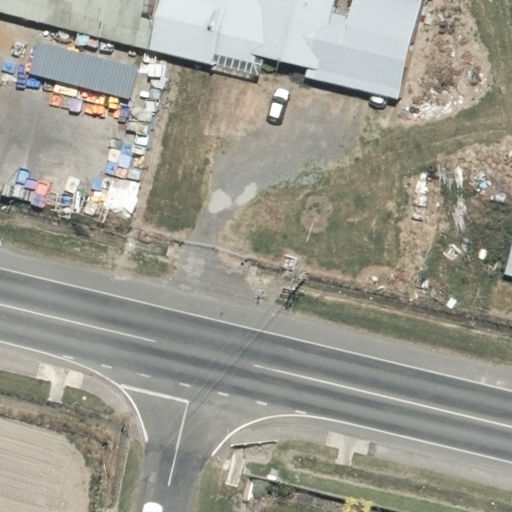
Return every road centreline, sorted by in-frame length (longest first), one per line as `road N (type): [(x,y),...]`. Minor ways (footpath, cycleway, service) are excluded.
road 1 (secondary): [(511,427),(197,351)]
road 2 (secondary): [(197,351),(0,304)]
road 3 (residential): [(197,351),(158,511)]
